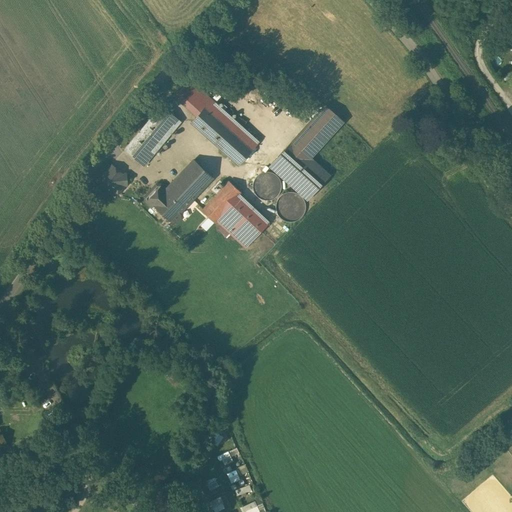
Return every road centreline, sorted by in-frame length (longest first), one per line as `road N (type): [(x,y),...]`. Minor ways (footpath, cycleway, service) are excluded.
road 1 (unclassified): [(0,300),(113,138),(231,0)]
road 2 (unclassified): [(371,0),(437,82),(511,213)]
road 3 (track): [(511,111),(478,63),(493,18),(509,0)]
